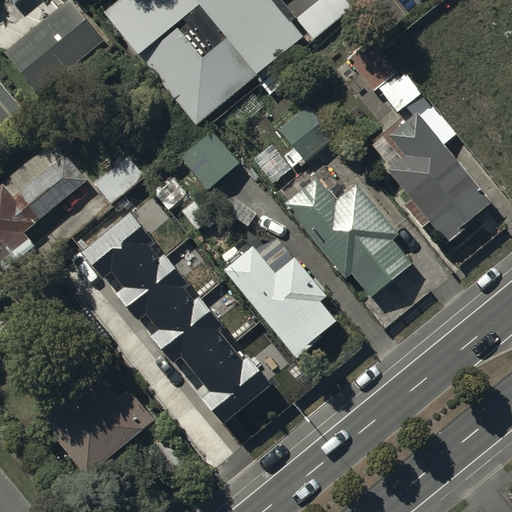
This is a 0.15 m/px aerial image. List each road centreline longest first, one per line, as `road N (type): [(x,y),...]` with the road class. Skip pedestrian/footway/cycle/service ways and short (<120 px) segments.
road 1 (secondary): [(267,511),(511,313)]
road 2 (secondary): [(511,419),(398,511)]
